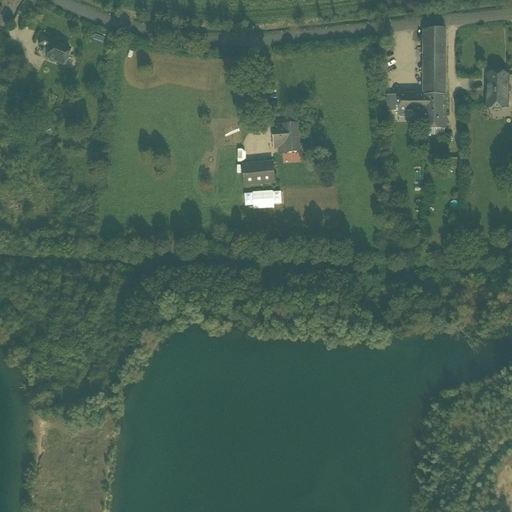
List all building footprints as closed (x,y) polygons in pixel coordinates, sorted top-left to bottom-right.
[(423,95),(446,95),(446,31),(444,29),(425,30),(423,95)] [(44,48),(47,49),(47,47),(50,48),(52,42),(41,37),(38,45),(44,48)] [(45,58),(62,65),(63,64),(65,65),(67,59),(65,58),(69,49),(53,42),(52,42),(50,48),(45,58)] [(47,49),(44,48),(41,56),(45,58),(50,48),(47,47),(47,49)] [(5,63),(16,69),(23,53),(13,48),(5,63)] [(484,93),(508,94),(509,75),(484,74),(484,93)] [(483,107),(508,108),(508,94),(484,93),(483,107)] [(399,95),(399,96),(399,111),(399,112),(402,112),(415,112),(423,112),(445,112),(446,95),(423,95),(399,95)] [(388,112),(399,111),(399,96),(388,96),(388,112)] [(415,112),(402,112),(402,120),(415,120),(415,112)] [(445,129),(445,112),(423,112),(423,129),(445,129)] [(279,148),(279,154),(299,152),(297,125),(272,127),(275,148),(279,148)] [(243,166),(245,186),(275,183),(273,163),(243,166)]
